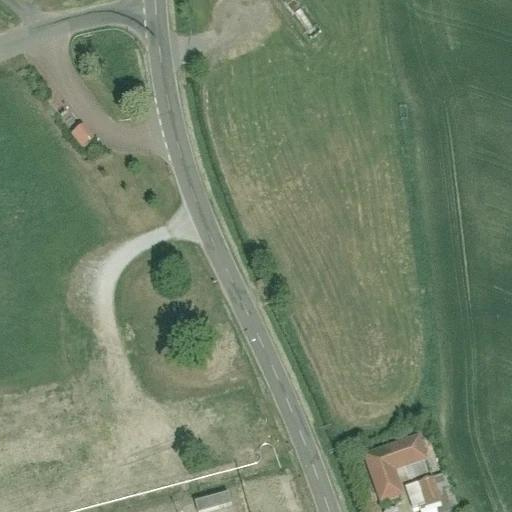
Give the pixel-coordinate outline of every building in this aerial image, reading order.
[(82,130),(70,139),(82,154),(93,144),(82,130)] [(261,422),(236,427),(240,449),(259,446),(265,444),(261,422)] [(422,437),(370,454),(387,504),(409,496),(401,471),(431,461),(422,437)] [(449,472),(410,486),(418,509),(424,507),(426,511),(457,511),(462,511),(449,472)] [(295,511),(285,475),(246,486),(253,511),(295,511)] [(232,511),(230,495),(187,500),(188,511),(232,511)]
